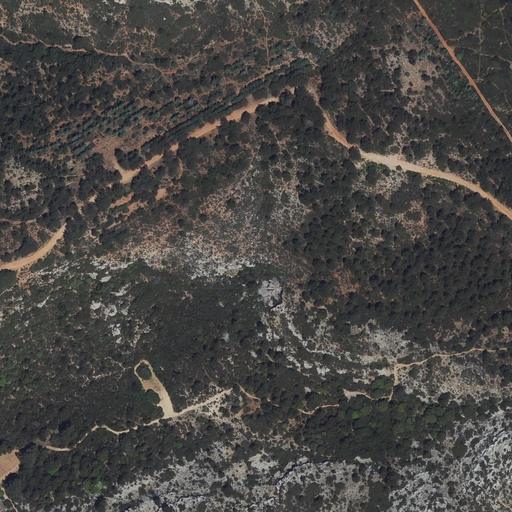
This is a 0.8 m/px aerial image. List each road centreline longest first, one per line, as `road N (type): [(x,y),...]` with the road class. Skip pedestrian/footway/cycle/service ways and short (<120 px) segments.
road 1 (track): [(511,215),(461,181),(345,145),(313,95),(301,90),(161,151),(117,178),(25,260),(0,269)]
road 2 (track): [(227,391),(135,428),(100,426),(75,447),(41,448),(0,482)]
